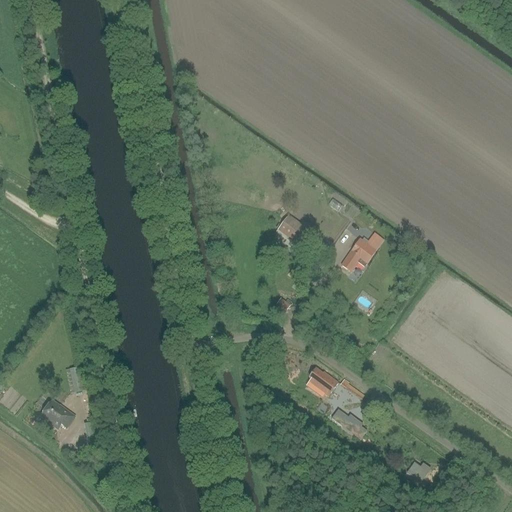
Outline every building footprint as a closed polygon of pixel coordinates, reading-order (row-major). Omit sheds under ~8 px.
[(0,96),(8,101),(13,93),(0,84),(0,96)] [(289,216),(278,232),(303,251),(315,235),(289,216)] [(351,252),(341,267),(351,274),(358,264),(365,268),(376,252),(360,240),(351,252)] [(74,394),(84,392),(79,369),(69,371),(74,394)] [(328,398),(338,384),(323,373),(323,375),(316,370),(309,379),(311,380),(309,383),(328,398)] [(340,422),(351,407),(340,398),(328,414),(340,422)] [(76,418),(53,402),(41,418),(48,423),(48,424),(58,431),(61,427),(67,431),(76,418)] [(371,423),(351,409),(347,415),(366,429),(371,423)] [(94,423),(84,425),(91,456),(101,454),(94,423)] [(414,464),(407,475),(420,484),(428,474),(414,464)]
